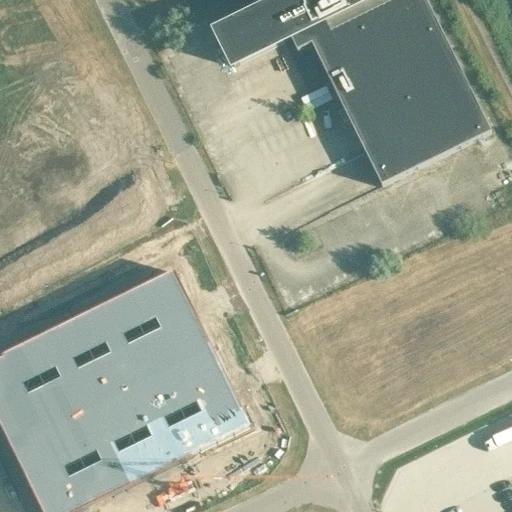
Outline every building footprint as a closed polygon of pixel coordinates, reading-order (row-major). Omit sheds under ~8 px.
[(0,0),(0,205),(72,170),(0,24),(0,9),(19,0),(0,0)] [(291,0),(219,36),(235,68),(290,37),(298,53),(313,46),(383,189),(492,135),(428,0),(291,0)] [(311,112),(336,98),(328,84),(303,98),(311,112)] [(483,175),(491,194),(511,184),(511,182),(505,166),(483,175)] [(178,274),(0,360),(0,424),(42,511),(87,511),(254,431),(178,274)]
